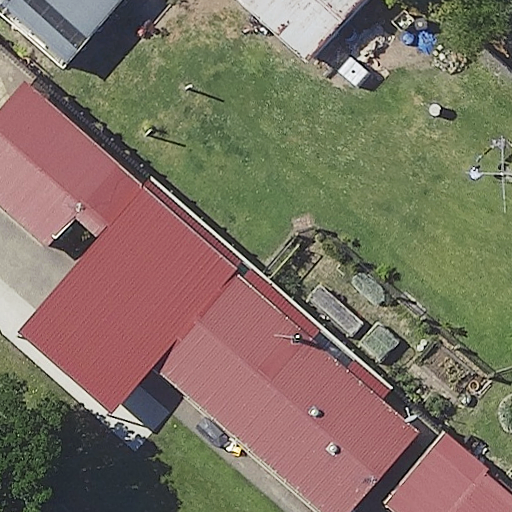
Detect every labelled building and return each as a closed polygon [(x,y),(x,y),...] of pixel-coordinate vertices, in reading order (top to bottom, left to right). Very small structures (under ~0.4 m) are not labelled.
[(365,0),(239,0),(313,62),(365,0)] [(117,163),(19,81),(0,103),(0,214),(43,250),(117,163)] [(232,257),(142,181),(13,333),(103,409),(141,364),(222,268),(232,257)] [(141,364),(318,511),(340,511),(412,427),(222,268),(141,364)] [(510,511),(511,511),(511,496),(438,434),(378,506),(385,511),(510,511)]
